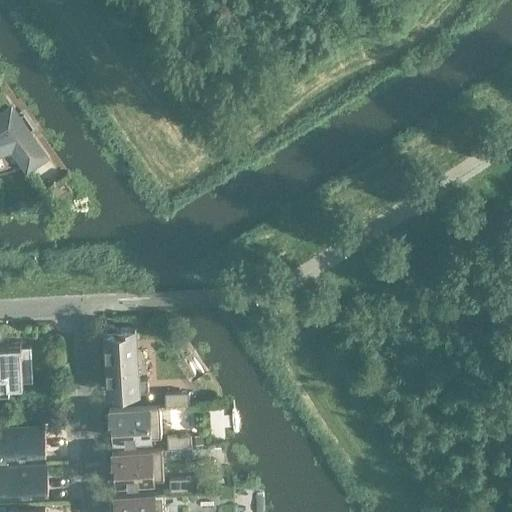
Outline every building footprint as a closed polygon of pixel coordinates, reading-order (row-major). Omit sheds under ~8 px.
[(11,103),(0,111),(0,169),(0,170),(4,169),(7,168),(10,167),(14,166),(17,164),(20,163),(23,161),(26,159),(28,161),(44,150),(29,128),(34,124),(24,110),(19,114),(11,103)] [(138,377),(136,326),(117,327),(117,333),(115,333),(115,329),(103,330),(103,334),(105,334),(108,386),(106,386),(107,390),(121,390),(121,392),(149,390),(148,377),(138,377)] [(9,381),(33,380),(31,346),(21,346),(21,340),(0,341),(0,390),(10,390),(9,381)] [(190,403),(189,390),(165,392),(166,404),(190,403)] [(162,435),(160,405),(110,408),(110,411),(105,412),(106,423),(111,422),(111,426),(113,426),(114,440),(118,440),(117,438),(162,435)] [(0,462),(7,463),(7,451),(47,449),(45,423),(0,425),(0,442),(0,451),(0,450),(0,462)] [(192,446),(192,433),(168,435),(168,447),(192,446)] [(164,478),(162,448),(112,450),(113,469),(115,469),(116,483),(120,483),(120,481),(164,478)] [(0,491),(49,488),(48,462),(0,464),(0,491)] [(195,489),(194,476),(170,478),(171,490),(195,489)] [(165,511),(165,490),(114,493),(115,497),(110,497),(111,508),(115,508),(116,511),(118,511),(117,511),(165,511)]
